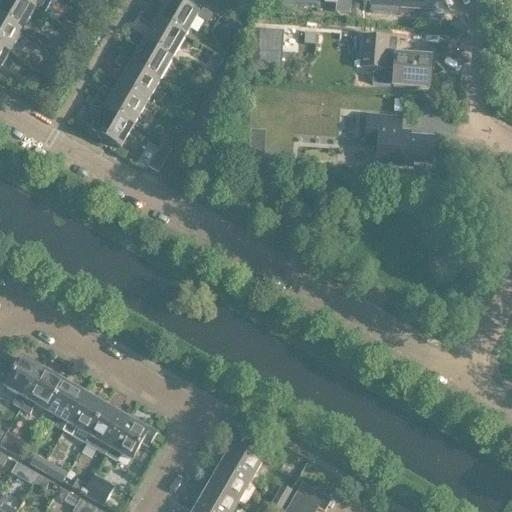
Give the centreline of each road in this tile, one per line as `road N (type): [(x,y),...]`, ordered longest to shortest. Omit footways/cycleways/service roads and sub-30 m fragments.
road 1 (residential): [(463,376),(0,111)]
road 2 (residential): [(144,511),(198,415),(4,304)]
road 3 (residential): [(511,143),(475,114),(480,0)]
